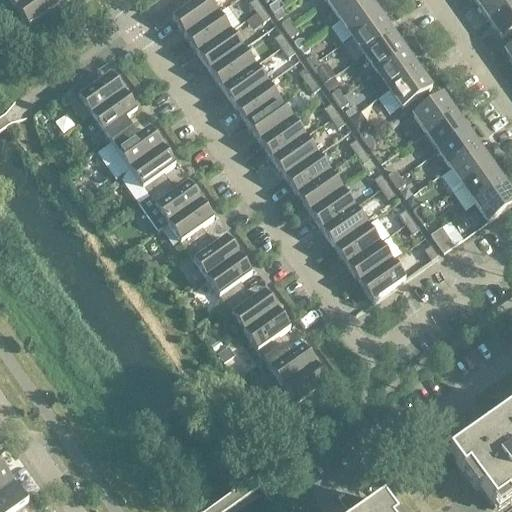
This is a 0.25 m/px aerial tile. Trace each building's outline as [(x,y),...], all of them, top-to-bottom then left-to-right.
[(6,0),(15,11),(30,0),(6,0)] [(61,7),(55,0),(30,0),(15,11),(34,38),(55,23),(49,15),(61,7)] [(217,16),(205,0),(201,0),(171,21),(184,39),(217,16)] [(368,2),(366,0),(333,0),(327,5),(339,23),(368,2)] [(511,6),(511,0),(483,0),(476,6),(488,23),(511,6)] [(263,11),(256,1),(249,6),(256,16),(263,11)] [(381,20),(368,2),(339,23),(351,40),(381,20)] [(276,4),(268,9),(273,16),(283,9),(279,4),(276,4)] [(511,34),(511,6),(488,23),(501,42),(511,34)] [(270,21),(263,11),(256,16),(263,26),(270,21)] [(283,12),(276,17),(281,23),(284,20),(285,15),(283,12)] [(230,34),(217,16),(184,39),(197,57),(230,34)] [(393,37),(381,20),(351,40),(364,58),(393,37)] [(288,22),(281,27),(286,34),(293,29),(288,22)] [(298,36),(293,29),(286,34),(291,41),(298,36)] [(242,52),(230,34),(197,57),(209,75),(242,52)] [(287,47),(280,37),(274,41),(281,51),(287,47)] [(406,55),(393,37),(364,58),(376,76),(406,55)] [(301,40),(293,45),(298,51),(305,46),(301,40)] [(511,46),(503,53),(511,65),(511,46)] [(294,57),(287,47),(281,51),(288,61),(294,57)] [(305,47),(300,51),(304,57),(309,53),(305,47)] [(254,69),(242,52),(209,75),(222,92),(254,69)] [(418,73),(406,55),(376,76),(389,93),(418,73)] [(313,57),(306,62),(311,69),(318,64),(313,57)] [(323,71),(318,64),(311,69),(315,76),(323,71)] [(267,87),(254,69),(222,92),(234,110),(267,87)] [(323,71),(315,76),(323,86),(333,79),(326,69),(323,71)] [(312,82),(305,72),(299,77),(306,87),(312,82)] [(431,91),(418,73),(389,93),(402,112),(431,91)] [(99,85),(93,76),(71,92),(91,119),(123,96),(110,77),(99,85)] [(333,80),(322,88),(327,95),(338,87),(333,80)] [(319,92),(312,82),(306,87),(313,97),(319,92)] [(279,105),(267,87),(234,110),(247,128),(279,105)] [(338,92),(331,98),(335,105),(343,99),(338,92)] [(136,114),(123,96),(91,119),(110,146),(131,131),(125,122),(136,114)] [(412,118),(425,136),(454,116),(441,97),(412,118)] [(348,106),(343,99),(335,105),(340,112),(348,106)] [(292,122),(279,105),(247,128),(259,145),(292,122)] [(353,108),(343,115),(347,122),(358,114),(354,107),(353,108)] [(337,118),(330,108),(324,112),(331,122),(337,118)] [(359,116),(349,124),(356,134),(366,127),(359,116)] [(467,133),(454,116),(425,136),(437,154),(467,133)] [(344,128),(337,118),(331,122),(338,132),(344,128)] [(304,140),(292,122),(259,145),(272,163),(304,140)] [(137,139),(131,131),(110,146),(129,173),(162,150),(149,132),(137,139)] [(366,133),(359,138),(364,145),(371,140),(366,133)] [(479,151),(467,133),(437,154),(450,172),(479,151)] [(317,158),(304,140),(272,163),(284,181),(317,158)] [(376,147),(371,140),(364,145),(369,152),(376,147)] [(363,153),(356,143),(349,148),(356,158),(363,153)] [(175,168),(162,150),(129,173),(148,200),(169,185),(163,176),(175,168)] [(491,168),(479,151),(450,172),(462,189),(491,168)] [(370,163),(363,153),(356,158),(363,168),(370,163)] [(329,176),(317,158),(284,181),(297,199),(329,176)] [(504,186),(491,168),(462,189),(475,207),(504,186)] [(395,173),(388,178),(392,185),(400,180),(395,173)] [(342,193),(329,176),(297,199),(309,216),(342,193)] [(387,188),(380,178),(373,183),(380,193),(387,188)] [(405,187),(400,180),(392,185),(397,192),(405,187)] [(175,194),(169,185),(148,200),(138,207),(157,234),(167,227),(200,204),(187,186),(175,194)] [(511,208),(511,197),(504,186),(475,207),(488,226),(511,208)] [(394,198),(387,188),(380,193),(387,203),(394,198)] [(354,211),(342,193),(309,216),(321,234),(354,211)] [(409,193),(404,193),(400,196),(405,203),(412,198),(409,193)] [(414,207),(415,202),(412,198),(405,203),(410,210),(414,207)] [(213,223),(200,204),(167,227),(186,255),(208,240),(202,231),(213,223)] [(419,209),(412,214),(417,221),(424,216),(419,209)] [(367,229),(354,211),(321,234),(334,252),(367,229)] [(412,223),(405,213),(398,218),(405,228),(412,223)] [(429,223),(424,216),(417,221),(422,228),(429,223)] [(419,233),(412,223),(405,228),(412,238),(419,233)] [(379,246),(367,229),(334,252),(346,269),(379,246)] [(441,231),(430,238),(443,257),(454,249),(441,231)] [(214,248),(208,240),(186,255),(205,282),(238,259),(225,240),(214,248)] [(392,264),(379,246),(346,269),(359,287),(392,264)] [(437,260),(430,250),(424,254),(431,264),(437,260)] [(251,277),(238,259),(205,282),(225,309),(246,294),(240,285),(251,277)] [(405,283),(392,264),(359,287),(372,306),(405,283)] [(252,302),(246,294),(225,309),(244,336),(276,313),(263,295),(252,302)] [(289,331),(276,313),(244,336),(263,363),(284,348),(278,339),(289,331)] [(290,357),(284,348),(263,363),(282,390),(315,367),(302,349),(290,357)] [(218,359),(217,359),(224,368),(235,361),(228,351),(218,359)] [(328,386),(315,367),(282,390),(301,418),(323,403),(316,394),(328,386)] [(511,411),(489,428),(491,432),(487,435),(482,438),(480,435),(448,457),(462,477),(467,473),(493,511),(506,502),(509,507),(511,504),(511,411)] [(4,468),(0,461),(0,497),(14,488),(1,470),(4,468)] [(26,505),(14,488),(0,497),(0,511),(35,511),(29,503),(26,505)]
